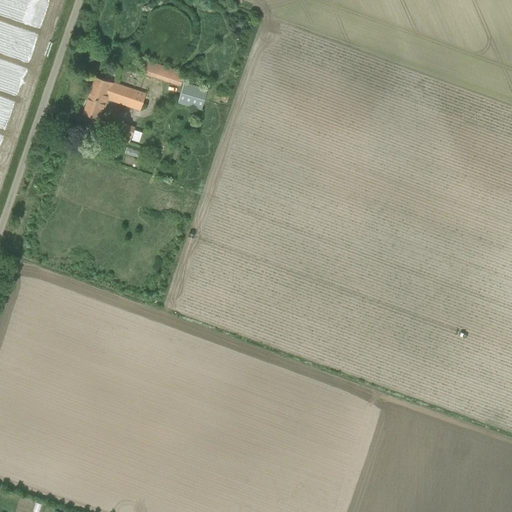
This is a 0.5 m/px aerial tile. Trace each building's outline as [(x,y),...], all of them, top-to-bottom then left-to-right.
[(180,85),(184,74),(146,61),(142,73),(180,85)] [(140,110),(145,94),(112,83),(113,83),(95,77),(82,114),(97,119),(100,110),(103,111),(107,99),(140,110)] [(201,109),(207,90),(184,83),(178,102),(201,109)] [(128,141),(132,125),(118,121),(113,137),(128,141)] [(133,129),(130,139),(138,141),(141,131),(133,129)]
